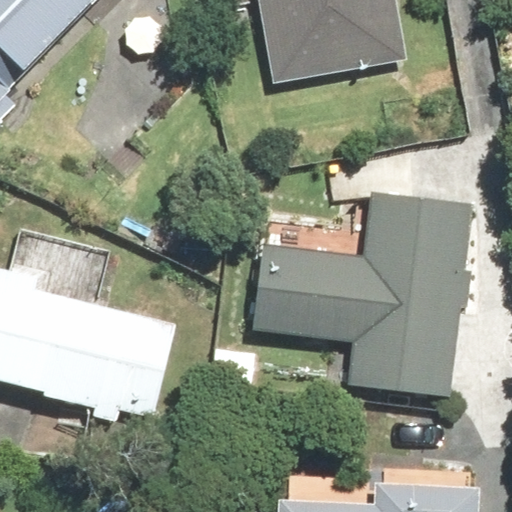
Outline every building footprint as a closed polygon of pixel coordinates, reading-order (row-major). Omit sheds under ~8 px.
[(0,0),(0,97),(100,0),(0,0)] [(396,0),(252,0),(268,86),(408,61),(396,0)] [(474,201),(366,190),(360,252),(260,242),(250,331),(351,341),(346,387),(454,398),(474,201)] [(0,279),(0,379),(153,419),(177,324),(0,279)] [(273,511),(478,511),(480,488),(372,483),(371,503),(274,499),(273,511)]
